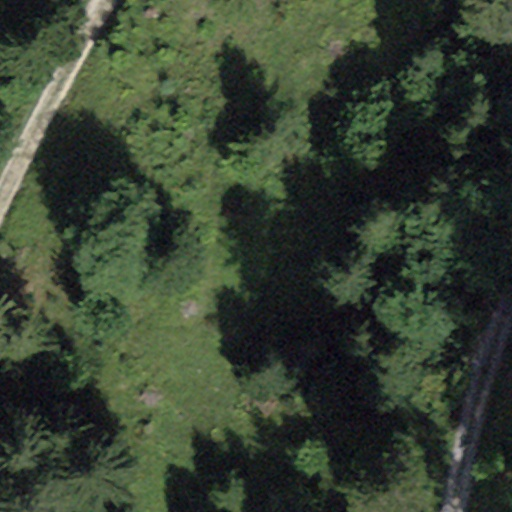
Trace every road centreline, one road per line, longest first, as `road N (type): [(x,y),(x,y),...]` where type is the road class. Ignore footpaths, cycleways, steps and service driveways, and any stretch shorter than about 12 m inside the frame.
road 1 (track): [(115,0),(0,201)]
road 2 (track): [(457,511),(511,294)]
